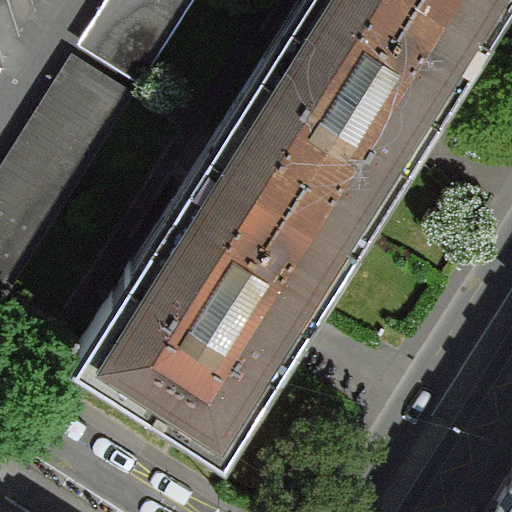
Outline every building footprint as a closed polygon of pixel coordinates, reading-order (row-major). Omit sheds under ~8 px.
[(188,0),(117,0),(90,44),(142,74),(188,0)] [(488,16),(462,0),(301,0),(217,136),(360,221),(404,151),(443,88),(488,16)] [(462,0),(488,16),(499,0),(462,0)] [(128,91),(80,62),(0,185),(0,287),(4,290),(128,91)] [(360,221),(217,136),(87,343),(201,415),(232,436),(275,365),(313,300),(360,221)] [(511,511),(511,473),(486,511),(511,511)]
